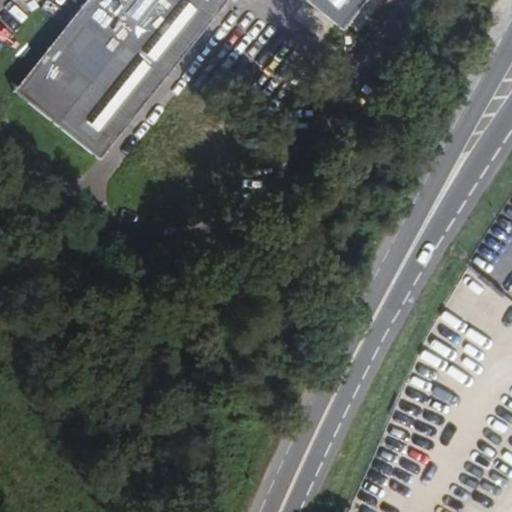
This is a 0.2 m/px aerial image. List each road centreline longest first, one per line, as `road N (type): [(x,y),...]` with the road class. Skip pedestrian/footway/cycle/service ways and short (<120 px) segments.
road 1 (primary): [(282,511),(414,246)]
road 2 (primary): [(511,51),(414,246)]
road 3 (primary): [(414,246),(511,108)]
